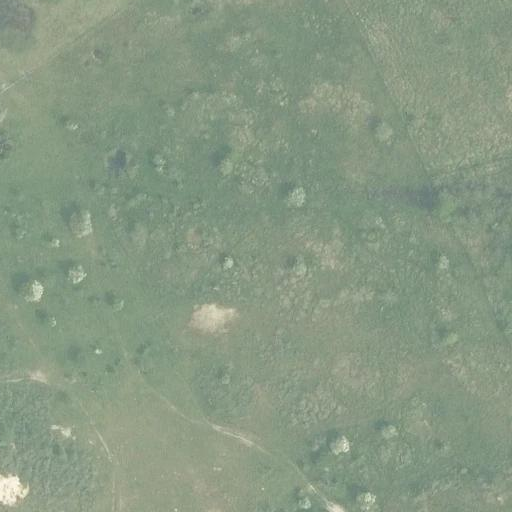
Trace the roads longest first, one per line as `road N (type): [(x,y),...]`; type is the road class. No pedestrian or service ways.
road 1 (track): [(352,511),(275,457),(78,389),(19,339),(0,307)]
road 2 (track): [(0,181),(29,166),(38,142),(33,105),(0,73)]
